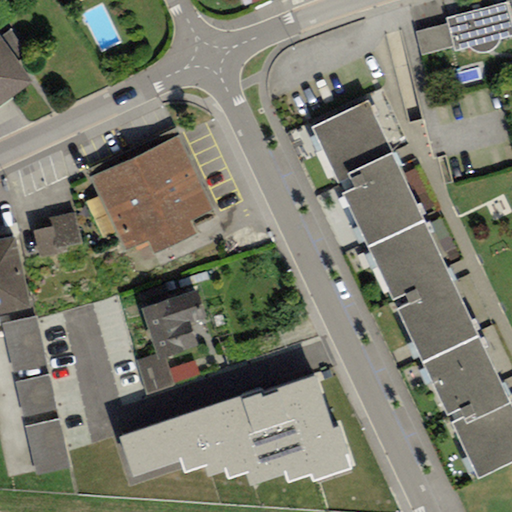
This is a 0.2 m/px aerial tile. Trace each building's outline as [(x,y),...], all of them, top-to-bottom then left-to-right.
[(511,23),(507,2),(446,17),(448,24),(454,47),(454,50),(469,47),(472,50),(476,52),(481,53),(486,52),(490,50),(494,48),(497,45),(500,39),(511,36),(511,23)] [(421,56),(454,47),(448,24),(415,33),(421,56)] [(0,36),(0,93),(7,102),(33,83),(0,36)] [(367,102),(311,128),(343,195),(355,189),(348,174),(391,153),(367,102)] [(180,136),(134,157),(176,247),(197,237),(189,221),(214,209),(180,136)] [(424,222),(391,153),(348,174),(355,189),(343,195),(368,249),(424,222)] [(176,247),(134,157),(89,178),(122,247),(133,242),(136,248),(148,242),(155,257),(176,247)] [(410,175),(421,203),(432,199),(421,171),(410,175)] [(80,218),(34,228),(41,258),(87,248),(80,218)] [(451,279),(424,222),(368,249),(392,300),(404,294),(407,300),(451,279)] [(13,236),(0,238),(0,314),(30,307),(13,236)] [(478,337),(451,279),(407,300),(409,304),(397,310),(422,363),(478,337)] [(195,289),(141,309),(155,354),(157,359),(165,357),(198,345),(193,331),(189,322),(205,316),(195,289)] [(36,316),(1,324),(13,372),(47,364),(36,316)] [(510,405),(478,337),(422,363),(451,424),(463,418),(467,425),(510,405)] [(169,369),(165,357),(157,359),(155,354),(134,361),(146,396),(175,387),(174,384),(169,369)] [(195,361),(169,369),(174,384),(199,375),(195,361)] [(151,422),(262,385),(256,365),(145,403),(151,422)] [(50,374),(16,382),(24,418),(58,410),(50,374)] [(240,396),(118,437),(132,477),(180,461),(184,474),(203,468),(207,478),(224,472),(227,481),(244,475),(248,487),(285,475),(288,483),(311,475),(314,483),(350,470),(345,455),(348,454),(339,427),(333,430),(315,376),(242,401),(240,396)] [(511,462),(511,409),(510,405),(467,425),(463,418),(451,424),(477,479),(511,462)] [(59,420),(25,427),(36,476),(70,469),(59,420)]
